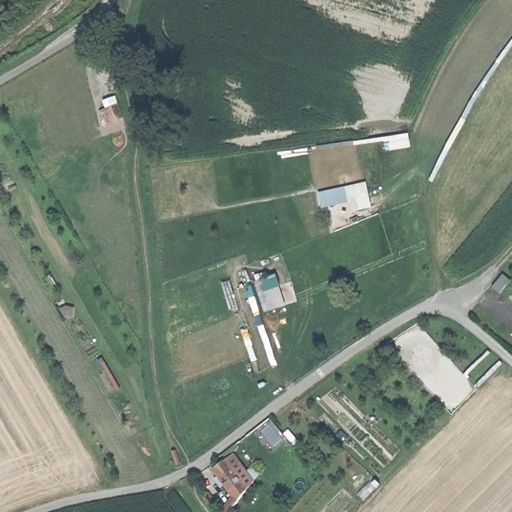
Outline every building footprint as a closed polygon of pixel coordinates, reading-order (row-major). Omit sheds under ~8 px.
[(107,109),(118,104),(115,97),(104,102),(107,109)] [(106,124),(123,117),(118,104),(107,109),(100,112),(106,124)] [(410,134),(386,136),(387,148),(411,146),(410,134)] [(371,209),(366,184),(320,194),(323,209),(353,203),(355,213),(371,209)] [(494,286),(502,292),(511,280),(511,278),(505,273),(494,286)] [(257,289),(262,306),(272,303),(267,286),(257,289)] [(73,303),(63,308),(67,318),(78,313),(73,303)] [(214,469),(225,483),(238,473),(227,459),(214,469)] [(246,471),(248,473),(254,481),(260,476),(253,466),(246,471)] [(242,478),(238,473),(225,483),(232,492),(245,482),(242,478)] [(248,473),(242,478),(245,482),(248,485),(254,481),(248,473)] [(248,485),(245,482),(232,492),(234,495),(237,499),(250,489),(248,485)] [(237,499),(234,495),(224,508),(226,511),(229,511),(239,501),(237,499)]
